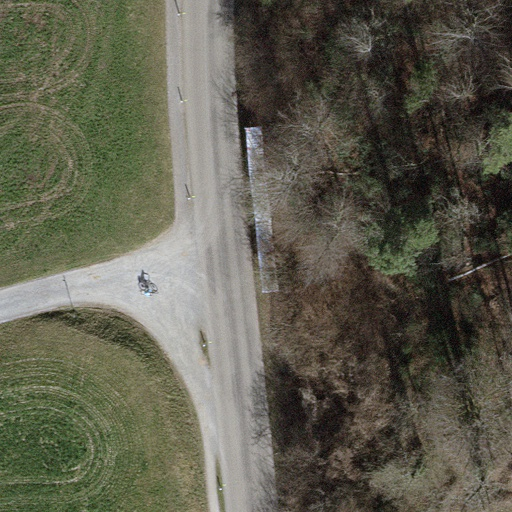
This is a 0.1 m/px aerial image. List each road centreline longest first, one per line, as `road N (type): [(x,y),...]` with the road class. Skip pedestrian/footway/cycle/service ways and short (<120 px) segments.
road 1 (unclassified): [(250,511),(208,0)]
road 2 (track): [(0,308),(72,289),(186,278)]
